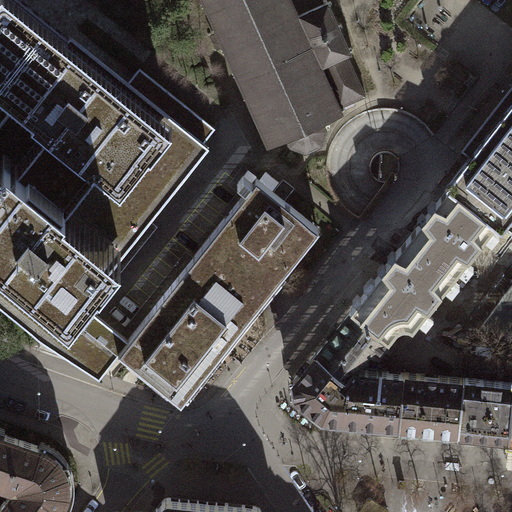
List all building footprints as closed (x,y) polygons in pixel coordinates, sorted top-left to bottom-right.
[(66,354),(100,376),(120,351),(118,349),(128,337),(100,314),(84,302),(210,145),(204,141),(215,127),(141,67),(129,81),(71,34),(67,38),(19,0),(0,0),(0,86),(17,101),(0,122),(0,304),(41,337),(66,354)] [(330,125),(325,125),(323,119),(338,113),(340,118),(343,116),(341,111),(346,109),(344,105),(366,96),(348,56),(352,54),(350,51),(353,50),(352,46),(349,48),(340,29),(343,28),(342,24),(338,25),(330,6),(333,5),(331,1),(328,2),(327,0),(323,0),(324,4),(298,16),(291,0),(203,0),(205,2),(201,4),(202,8),(207,6),(215,25),(211,27),(213,30),(217,29),(218,32),(214,34),(220,47),(224,45),(226,48),(222,50),(223,54),(227,52),(236,71),(232,73),(234,77),(238,75),(246,94),(242,96),(244,100),(248,98),(257,117),(253,119),(254,123),(258,121),(267,140),(263,142),(265,146),(269,144),(271,148),(274,147),(272,142),(287,136),(289,141),(286,144),(289,147),(292,144),(303,148),(304,153),(308,152),(308,148),(319,143),(322,146),(325,143),(322,140),(326,129),(330,129),(330,125)] [(470,156),(447,185),(449,187),(496,223),(501,227),(511,213),(511,92),(509,90),(462,150),(470,156)] [(195,255),(257,305),(320,227),(296,208),(285,199),(290,192),(280,184),(274,191),(257,177),(253,182),(244,175),(238,182),(247,190),(195,255)] [(496,223),(449,187),(408,237),(455,274),(496,223)] [(351,308),(388,338),(400,326),(404,325),(408,325),(413,327),(455,274),(408,237),(351,308)] [(257,305),(195,255),(128,337),(118,349),(120,351),(182,400),(258,306),(257,305)] [(511,285),(481,326),(511,329),(511,285)] [(376,353),(378,353),(389,339),(388,338),(351,308),(339,323),(316,351),(346,375),(355,364),(356,365),(370,348),(376,353)] [(397,371),(360,368),(356,365),(355,364),(346,375),(316,351),(293,380),(295,395),(322,417),(392,424),(400,425),(405,372),(397,371)] [(405,372),(400,425),(447,429),(459,431),(465,378),(405,372)] [(511,382),(465,378),(459,431),(493,434),(509,435),(511,404),(511,382)] [(19,439),(0,432),(0,483),(4,484),(19,439)] [(15,488),(15,490),(0,507),(0,511),(57,511),(61,508),(64,503),(66,498),(68,491),(68,483),(67,476),(65,470),(62,463),(58,457),(53,453),(46,449),(40,446),(19,439),(4,484),(15,488)] [(262,511),(261,509),(260,508),(259,506),(256,505),(253,505),(231,503),(173,497),(169,497),(167,497),(164,499),(162,500),(153,511),(262,511)] [(360,511),(388,511),(388,508),(373,499),(368,500),(360,511)]
